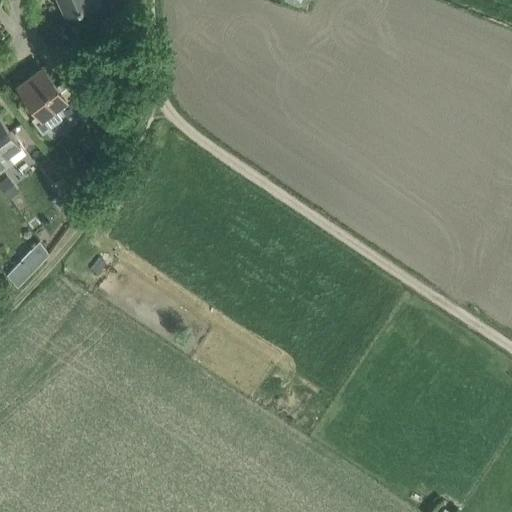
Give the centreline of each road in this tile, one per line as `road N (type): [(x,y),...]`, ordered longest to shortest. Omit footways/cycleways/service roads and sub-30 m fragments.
road 1 (track): [(152,0),(150,35),(166,119),(511,349)]
road 2 (track): [(166,119),(0,318)]
